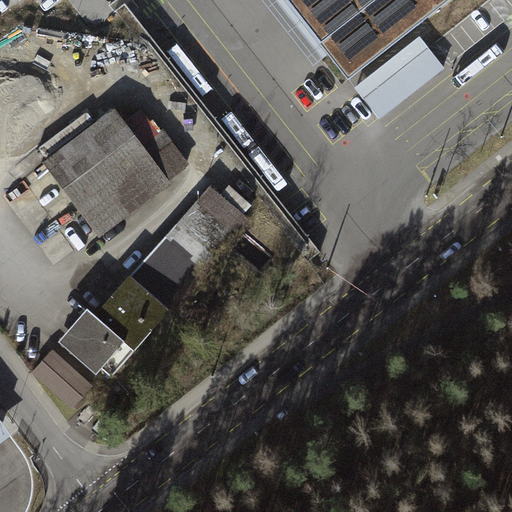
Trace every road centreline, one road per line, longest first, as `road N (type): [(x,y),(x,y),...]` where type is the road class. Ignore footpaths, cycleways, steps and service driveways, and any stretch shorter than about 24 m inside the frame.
road 1 (tertiary): [(103,509),(511,184)]
road 2 (track): [(511,288),(335,379),(245,398)]
road 3 (unclassified): [(0,368),(103,509)]
